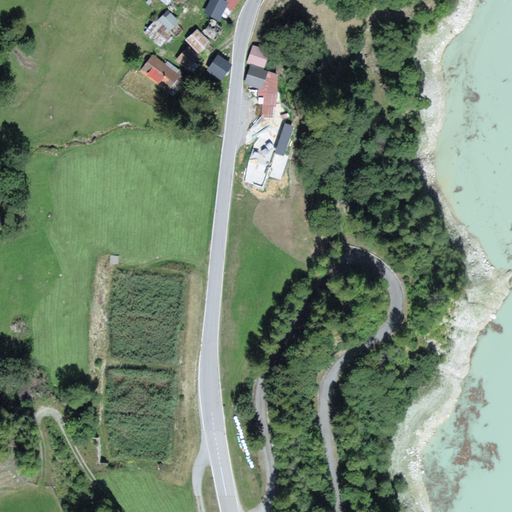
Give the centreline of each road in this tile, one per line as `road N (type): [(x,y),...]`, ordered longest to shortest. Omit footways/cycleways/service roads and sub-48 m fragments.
road 1 (track): [(261,511),(269,490),(260,395),(269,364),(332,272),(360,258),(392,279),(398,302),(392,326),(349,355),(324,390),(334,511)]
road 2 (tertiary): [(230,511),(208,371),(239,51),(254,0)]
road 3 (track): [(37,490),(37,416),(50,411),(108,511)]
